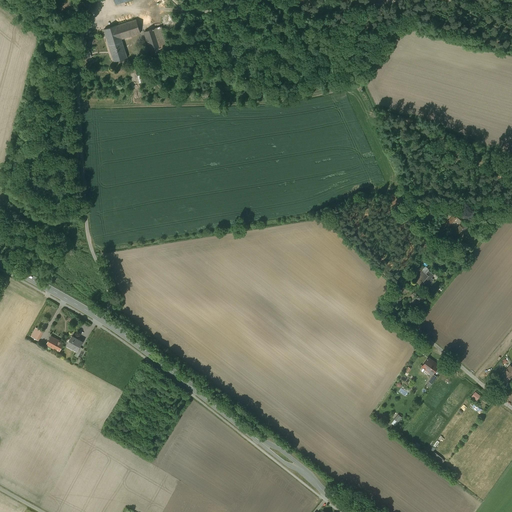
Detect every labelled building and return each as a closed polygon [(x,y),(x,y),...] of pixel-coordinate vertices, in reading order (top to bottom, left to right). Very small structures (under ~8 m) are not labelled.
[(91,0),(74,0),(73,5),(88,9),(91,0)] [(170,14),(167,15),(165,16),(163,17),(162,19),(162,23),(163,25),(164,27),(166,28),(168,28),(171,28),(172,28),(175,25),(176,23),(176,21),(175,18),(174,16),(172,15),(170,14)] [(136,19),(103,29),(114,61),(114,62),(127,57),(121,39),(140,33),(136,19)] [(161,26),(155,28),(162,52),(169,50),(161,26)] [(155,28),(144,32),(152,55),(162,52),(155,28)] [(456,218),(450,214),(443,222),(449,227),(456,218)] [(475,223),(465,215),(461,220),(463,221),(458,228),(466,234),(475,223)] [(428,270),(425,273),(422,271),(420,273),(420,274),(415,280),(425,288),(428,285),(433,279),(431,278),(433,275),(428,270)] [(38,328),(33,337),(38,340),(43,331),(38,328)] [(64,343),(51,336),(46,344),(59,352),(64,343)] [(72,336),(67,344),(73,348),(77,350),(78,350),(80,347),(82,342),(72,336)] [(430,349),(425,345),(419,353),(424,356),(430,349)] [(77,350),(74,356),(78,357),(83,348),(80,347),(78,350),(77,350)] [(438,365),(428,358),(422,367),(432,374),(438,365)] [(511,362),(500,378),(506,382),(511,374),(511,362)] [(434,374),(428,382),(432,384),(437,377),(434,374)] [(478,401),(482,395),(476,391),(472,396),(478,401)] [(400,414),(392,423),(396,426),(403,417),(400,414)] [(441,465),(446,460),(436,452),(432,457),(441,465)]
